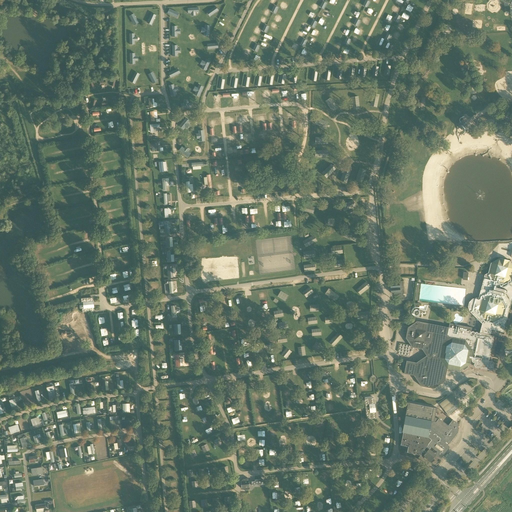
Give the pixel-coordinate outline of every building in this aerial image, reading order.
[(195,15),(195,13),(198,13),(198,7),(186,8),(186,13),(190,13),(190,16),(195,15)] [(215,7),(205,11),(207,16),(217,11),(215,7)] [(166,13),(176,18),(178,13),(168,8),(166,13)] [(408,20),(410,15),(402,12),(400,17),(408,20)] [(133,13),(128,15),(133,25),(138,23),(133,13)] [(149,13),(146,24),(151,25),(155,15),(149,13)] [(278,23),(280,17),(273,15),(271,20),(278,23)] [(275,30),(277,25),(270,22),(268,27),(275,30)] [(203,28),(200,27),(200,32),(203,33),(202,36),(209,36),(209,25),(203,25),(203,28)] [(171,26),(171,37),(176,37),(176,33),(179,34),(179,29),(176,29),(176,26),(171,26)] [(134,36),(134,33),(128,33),(129,44),(134,44),(134,41),(137,41),(137,36),(134,36)] [(263,40),(260,46),(266,49),(269,44),(263,40)] [(297,51),(299,47),(293,43),(290,47),(297,51)] [(180,53),(180,48),(176,48),(176,45),(171,45),(171,56),(177,56),(177,53),(180,53)] [(134,61),(137,61),(137,56),(134,56),(134,53),(129,53),(129,64),(134,64),(134,61)] [(205,58),(203,61),(201,60),(198,64),(201,66),(200,68),(205,71),(210,61),(205,58)] [(169,78),(179,74),(177,69),(167,72),(169,78)] [(152,71),(147,74),(152,84),(157,81),(152,71)] [(134,72),(129,82),(134,84),(139,74),(134,72)] [(177,86),(174,87),(173,84),(168,85),(170,97),(177,95),(176,92),(178,91),(177,86)] [(198,97),(203,87),(197,85),(196,87),(193,86),(192,91),(194,92),(193,95),(198,97)] [(286,87),(286,89),(282,89),(282,98),(291,98),(291,87),(286,87)] [(323,96),(325,103),(333,101),(330,89),(327,90),(328,95),(323,96)] [(211,107),(211,104),(218,104),(218,97),(207,97),(208,107),(211,107)] [(413,106),(420,107),(421,97),(413,97),(413,106)] [(148,98),(148,108),(156,107),(156,102),(153,102),(153,98),(148,98)] [(154,118),(157,118),(156,111),(148,111),(148,121),(154,121),(154,118)] [(159,127),(159,124),(149,124),(149,132),(156,132),(156,127),(159,127)] [(227,132),(230,143),(236,142),(235,137),(238,136),(238,133),(235,133),(234,131),(227,132)] [(202,137),(198,137),(199,144),(206,143),(206,132),(201,132),(202,137)] [(235,143),(235,146),(230,147),(232,153),(241,151),(239,142),(235,143)] [(166,172),(165,161),(158,162),(158,172),(166,172)] [(203,186),(200,186),(201,189),(211,189),(210,174),(205,175),(205,177),(203,177),(203,186)] [(342,211),(354,208),(352,201),(340,204),(342,211)] [(300,211),(312,213),(314,206),(301,204),(300,211)] [(345,230),(342,236),(353,241),(356,234),(345,230)] [(314,235),(301,240),(304,247),(316,242),(314,235)] [(313,250),(302,252),(303,258),(314,256),(313,250)] [(490,335),(492,329),(495,330),(504,332),(505,327),(506,322),(508,316),(510,309),(511,300),(511,264),(510,261),(500,258),(491,263),(489,273),(485,275),(479,298),(477,298),(473,299),(469,302),(468,306),(469,311),(475,316),(482,323),(481,329),(488,331),(482,361),(481,367),(482,366),(483,368),(485,368),(486,367),(488,368),(489,369),(491,369),(493,368),(493,367),(492,365),(492,363),(491,361),(489,361),(490,356),(491,356),(490,356),(491,353),(491,351),(492,350),(492,349),(492,348),(492,347),(493,346),(493,345),(492,344),(493,343),(494,341),(493,341),(494,337),(494,336),(490,335)] [(168,293),(176,292),(176,288),(172,288),(172,281),(168,281),(168,293)] [(366,281),(355,289),(359,295),(370,287),(366,281)] [(404,294),(403,281),(392,282),(393,284),(390,284),(390,288),(393,288),(394,295),(398,294),(398,304),(405,304),(404,296),(403,296),(403,294),(404,294)] [(301,292),(305,298),(313,292),(309,286),(301,292)] [(327,288),(324,294),(335,302),(339,296),(327,288)] [(276,296),(284,301),(287,295),(280,290),(276,296)] [(81,302),(79,303),(80,309),(82,309),(82,313),(94,312),(93,308),(94,308),(93,301),(92,297),(81,298),(81,302)] [(175,313),(179,313),(179,310),(175,310),(174,305),(170,306),(170,316),(175,316),(175,313)] [(306,318),(307,325),(317,323),(316,316),(306,318)] [(277,323),(278,330),(288,327),(286,320),(277,323)] [(434,332),(448,335),(449,327),(428,323),(417,321),(408,327),(406,338),(410,345),(412,347),(413,348),(422,349),(432,343),(434,332)] [(468,331),(449,327),(448,335),(471,340),(469,347),(472,348),(471,350),(474,351),(473,359),(472,360),(472,361),(473,363),(475,363),(476,364),(476,365),(476,366),(481,367),(482,361),(488,331),(481,329),(480,333),(479,333),(478,332),(477,332),(476,332),(475,332),(474,331),(473,331),(472,332),(471,331),(469,330),(468,331)] [(360,337),(368,341),(372,335),(363,331),(360,337)] [(328,341),(333,346),(342,337),(337,332),(328,341)] [(432,343),(422,349),(426,356),(440,359),(446,367),(447,368),(460,371),(463,368),(464,369),(467,367),(467,366),(470,364),(471,360),(472,360),(473,359),(474,351),(471,350),(472,348),(469,347),(471,340),(448,335),(434,332),(432,343)] [(276,336),(277,343),(286,342),(285,335),(276,336)] [(109,337),(101,340),(103,346),(110,343),(109,337)] [(183,344),(182,341),(179,341),(179,339),(173,340),(174,351),(181,350),(181,344),(183,344)] [(315,341),(311,347),(319,353),(323,347),(315,341)] [(286,359),(291,351),(285,347),(280,354),(286,359)] [(174,354),(175,366),(182,366),(182,359),(178,359),(178,354),(174,354)] [(434,389),(444,381),(446,367),(440,359),(426,356),(416,363),(406,361),(404,374),(414,376),(421,386),(434,389)] [(184,370),(176,371),(176,379),(184,379),(184,370)] [(53,386),(46,387),(48,398),(55,397),(53,386)] [(35,403),(42,402),(40,391),(34,392),(35,403)] [(27,394),(21,396),(24,405),(30,403),(27,394)] [(13,395),(7,396),(10,410),(16,408),(13,395)] [(367,419),(376,418),(374,398),(364,399),(367,419)] [(423,457),(430,462),(434,457),(433,456),(435,454),(439,457),(442,457),(449,448),(448,446),(447,445),(449,443),(457,433),(459,424),(453,420),(448,425),(439,418),(438,418),(435,418),(437,408),(408,402),(402,432),(403,432),(400,445),(408,446),(407,452),(421,455),(422,449),(424,449),(426,447),(429,450),(423,457)] [(440,409),(449,414),(451,410),(442,405),(440,409)] [(56,412),(57,418),(67,416),(66,410),(56,412)] [(48,413),(45,414),(44,412),(41,413),(42,420),(49,418),(48,413)] [(30,419),(32,426),(39,423),(37,417),(30,419)] [(13,420),(15,425),(7,427),(9,434),(20,431),(16,420),(13,420)] [(79,423),(72,424),(73,434),(81,432),(79,423)] [(53,438),(53,435),(50,435),(49,430),(51,430),(50,427),(44,428),(46,439),(53,438)] [(21,448),(29,446),(26,435),(22,436),(21,434),(17,435),(21,448)] [(34,444),(39,443),(38,438),(41,437),(40,434),(32,436),(34,444)] [(213,440),(215,446),(221,444),(219,438),(213,440)] [(206,443),(200,446),(203,452),(209,450),(206,443)] [(74,447),(75,454),(78,453),(78,457),(82,456),(80,446),(74,447)] [(60,458),(67,457),(65,448),(58,449),(60,458)] [(191,458),(197,456),(194,449),(188,452),(191,458)] [(241,467),(244,467),(244,465),(249,464),(248,459),(240,460),(241,467)] [(249,490),(248,478),(243,479),(241,481),(241,488),(244,490),(249,490)] [(22,482),(14,483),(15,490),(23,490),(22,482)] [(393,496),(397,492),(393,487),(388,492),(393,496)] [(381,498),(377,502),(383,507),(387,503),(381,498)] [(42,508),(45,508),(44,503),(34,505),(35,511),(43,511),(42,508)]
